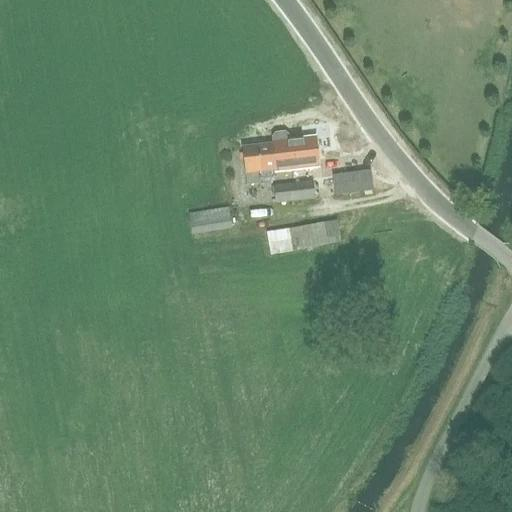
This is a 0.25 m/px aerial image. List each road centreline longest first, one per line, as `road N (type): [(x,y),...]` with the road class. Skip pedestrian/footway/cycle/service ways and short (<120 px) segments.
road 1 (tertiary): [(511,262),(411,182),(286,0)]
road 2 (unclassified): [(416,511),(435,458),(511,317)]
